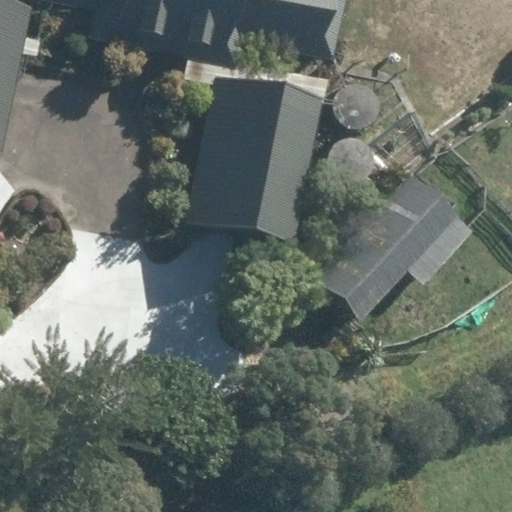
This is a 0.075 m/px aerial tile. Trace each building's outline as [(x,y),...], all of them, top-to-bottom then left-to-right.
[(93,21),(88,46),(226,73),(231,50),(333,71),(347,0),(9,0),(9,4),(93,21)] [(0,13),(0,159),(30,20),(0,13)] [(376,122),(381,116),(384,108),(384,100),(382,93),(378,86),(372,81),(364,77),(354,77),(345,80),(338,85),(333,93),(331,102),(332,111),(337,119),(343,126),(352,129),(361,130),(370,127),(376,122)] [(215,89),(184,237),(290,259),(321,113),(215,89)] [(368,179),(373,172),(376,165),(376,157),(374,149),(370,142),(364,137),(355,133),(346,133),(337,136),(330,142),(325,149),(323,158),(324,167),(328,176),(335,182),(343,185),(353,186),(362,183),(368,179)] [(410,186),(309,288),(355,333),(404,282),(418,296),(469,243),(410,186)]
